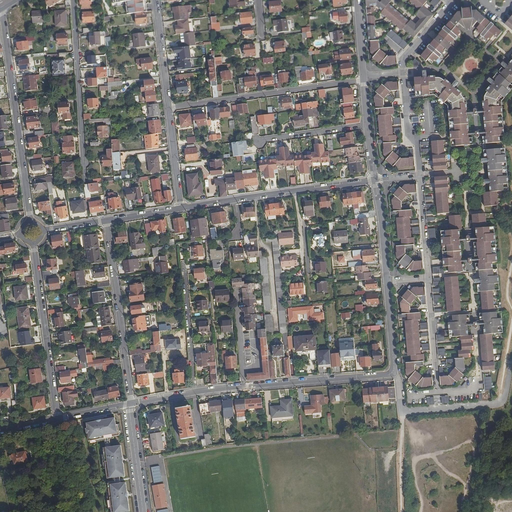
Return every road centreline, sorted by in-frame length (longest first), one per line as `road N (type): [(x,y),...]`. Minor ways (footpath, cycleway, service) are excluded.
road 1 (residential): [(30,221),(1,6)]
road 2 (residential): [(168,108),(363,78)]
road 3 (residential): [(106,220),(130,404)]
road 4 (residential): [(72,0),(85,182)]
road 5 (residential): [(33,241),(56,419)]
road 6 (residential): [(393,373),(403,412),(495,405),(511,363)]
road 7 (residential): [(393,373),(244,386)]
road 8 (residential): [(183,267),(195,391)]
